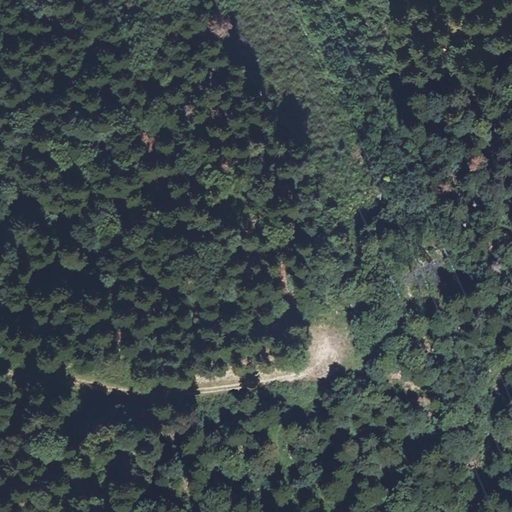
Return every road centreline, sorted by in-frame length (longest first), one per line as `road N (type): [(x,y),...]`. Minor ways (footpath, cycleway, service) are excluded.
road 1 (track): [(320,376),(318,392),(272,436),(276,458),(312,479),(352,439),(450,438),(511,354)]
road 2 (track): [(0,371),(145,395),(360,371)]
